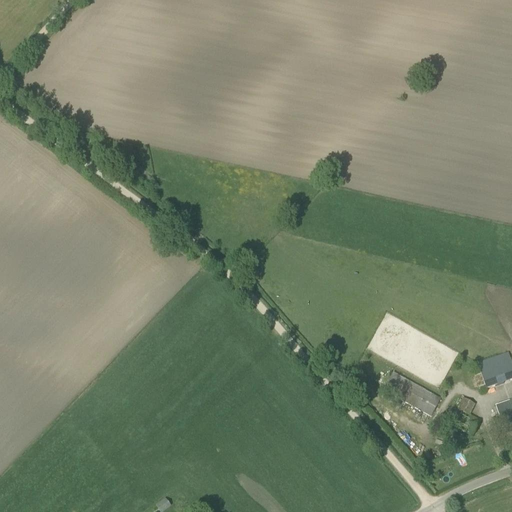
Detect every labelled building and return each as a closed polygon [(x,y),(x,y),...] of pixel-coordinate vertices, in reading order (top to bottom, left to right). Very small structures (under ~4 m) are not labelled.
[(486,391),(511,381),(511,366),(507,353),(477,364),(486,391)] [(431,418),(440,401),(394,374),(384,391),(431,418)] [(457,408),(471,415),(476,405),(463,398),(457,408)] [(511,401),(495,407),(499,418),(492,420),(495,430),(511,424),(511,401)] [(159,511),(164,511),(171,507),(165,499),(155,506),(159,511)]
